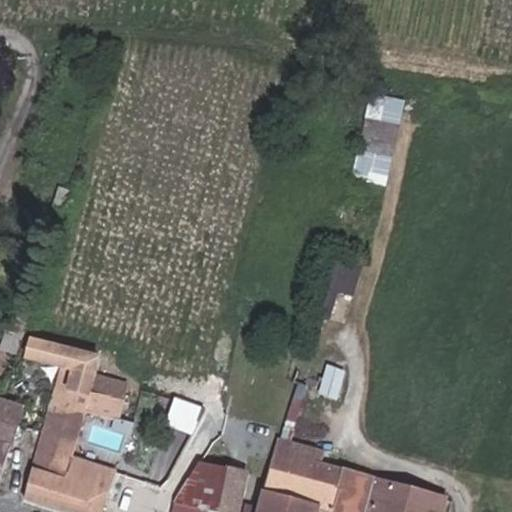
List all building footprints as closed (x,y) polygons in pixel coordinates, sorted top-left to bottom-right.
[(367,93),(360,181),(400,184),(408,96),(367,93)] [(107,392),(111,377),(116,359),(46,344),(41,363),(73,372),(81,374),(68,421),(84,425),(88,409),(99,411),(132,421),(139,402),(107,392)] [(59,419),(68,421),(81,374),(73,372),(59,419)] [(107,392),(139,402),(143,386),(111,377),(107,392)] [(182,397),(172,424),(198,434),(208,406),(182,397)] [(0,492),(12,496),(36,412),(0,401),(0,492)] [(117,472),(86,462),(99,411),(88,409),(84,425),(68,421),(59,419),(37,503),(70,511),(115,511),(124,487),(113,484),(117,472)] [(309,437),(312,428),(299,424),(297,434),(309,437)] [(295,440),(307,444),(309,437),(297,434),(295,440)] [(361,511),(369,486),(321,472),(325,461),(291,452),(273,511),(361,511)] [(228,511),(256,511),(266,476),(219,463),(216,468),(238,474),(233,492),(243,495),(238,511),(236,511),(229,510),(228,511)] [(208,486),(233,492),(238,474),(216,468),(196,496),(195,501),(204,504),(208,486)] [(113,484),(124,487),(128,476),(117,472),(113,484)] [(228,511),(229,510),(233,492),(208,486),(204,504),(195,501),(191,511),(228,511)] [(450,511),(451,511),(369,486),(361,511),(450,511)] [(229,510),(236,511),(238,511),(243,495),(233,492),(229,510)]
